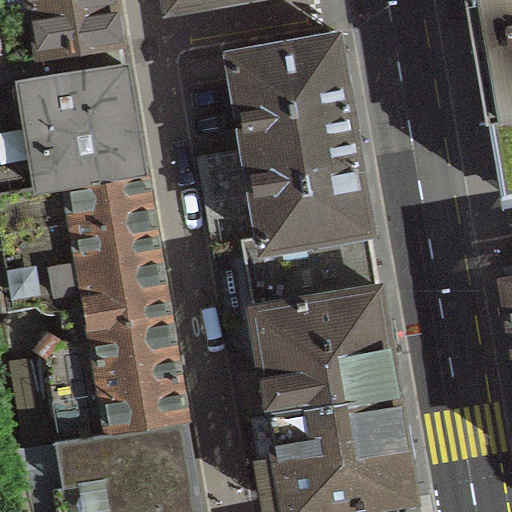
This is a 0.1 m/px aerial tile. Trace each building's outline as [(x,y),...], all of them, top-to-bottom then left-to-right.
[(39,0),(42,17),(51,55),(136,40),(129,0),(39,0)] [(511,0),(469,0),(504,189),(511,188),(511,0)] [(338,32),(216,51),(245,245),(367,227),(359,171),(345,78),(338,32)] [(135,55),(23,76),(44,186),(156,165),(135,55)] [(74,197),(93,312),(112,428),(195,414),(176,299),(157,184),(74,197)] [(511,252),(499,255),(511,330),(511,252)] [(385,377),(369,270),(246,289),(255,349),(262,395),(385,377)] [(401,484),(385,377),(262,395),(279,502),(401,484)] [(112,428),(54,437),(66,511),(210,511),(195,414),(112,428)]
